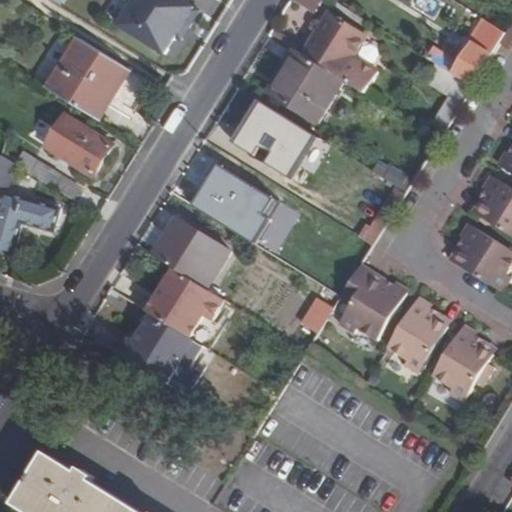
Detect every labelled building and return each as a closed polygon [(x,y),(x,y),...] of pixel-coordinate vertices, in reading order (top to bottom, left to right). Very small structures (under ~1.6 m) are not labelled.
[(191,5),(192,0),(136,0),(123,33),(178,55),(198,7),(191,5)] [(297,0),(320,14),(328,0),(297,0)] [(332,14),(305,55),(343,79),(368,38),(348,26),(349,25),(332,14)] [(462,65),(490,23),(483,19),(458,62),(462,65)] [(474,87),(503,41),(507,34),(490,23),(462,65),(458,62),(437,49),(430,60),(455,75),(474,87)] [(503,41),(511,46),(511,26),(507,34),(503,41)] [(68,73),(86,43),(81,39),(63,70),(68,73)] [(130,119),(152,84),(86,43),(68,73),(63,70),(50,91),(96,118),(105,104),(130,119)] [(345,82),(296,51),(285,67),(290,70),(275,95),(319,123),(345,82)] [(464,104),(474,87),(455,75),(445,92),(464,104)] [(453,99),(434,124),(444,132),(464,108),(453,99)] [(302,128),(259,101),(241,131),(268,148),(261,160),(284,174),(292,160),(285,156),(302,128)] [(68,116),(58,131),(67,135),(75,121),(68,116)] [(67,135),(58,131),(48,147),(94,177),(114,145),(75,121),(67,135)] [(285,156),(292,160),(310,132),(302,128),(285,156)] [(32,174),(40,162),(24,152),(17,164),(32,174)] [(0,252),(14,256),(23,226),(54,234),(62,210),(6,194),(14,163),(3,156),(0,166),(0,252)] [(53,187),(60,176),(40,162),(32,174),(53,187)] [(53,187),(75,201),(82,189),(60,176),(53,187)] [(511,188),(497,179),(489,192),(495,196),(482,217),(511,235),(511,188)] [(361,235),(377,244),(407,196),(396,189),(373,228),(368,225),(361,235)] [(495,196),(489,192),(476,213),(482,217),(495,196)] [(176,270),(210,291),(232,254),(183,223),(173,239),(160,260),(176,270)] [(321,225),(314,235),(350,258),(356,248),(321,225)] [(511,251),(476,229),(467,242),(473,245),(460,267),(505,296),(511,285),(511,278),(510,277),(511,273),(511,251)] [(154,257),(160,260),(173,239),(168,236),(154,257)] [(454,264),(460,267),(473,245),(467,242),(454,264)] [(363,268),(343,299),(344,299),(352,305),(343,319),(357,329),(361,323),(379,336),(409,290),(397,282),(394,288),(363,268)] [(210,291),(176,270),(149,314),(153,316),(192,340),(205,317),(214,322),(227,302),(210,291)] [(303,324),(321,335),(338,309),(320,297),(303,324)] [(423,303),(412,316),(391,349),(411,361),(407,367),(422,376),(451,329),(431,316),(435,311),(423,303)] [(431,316),(451,329),(455,323),(435,311),(431,316)] [(192,340),(153,316),(150,321),(153,323),(149,329),(146,327),(137,342),(126,359),(170,386),(183,363),(192,368),(204,347),(192,340)] [(492,366),(497,357),(475,344),(479,338),(466,330),(437,378),(457,390),(453,395),(469,403),(479,387),(483,389),(496,368),(492,366)] [(475,344),(497,357),(501,351),(479,338),(475,344)] [(126,359),(137,342),(132,339),(121,356),(126,359)] [(19,504),(32,511),(135,511),(91,485),(97,476),(83,467),(78,476),(47,457),(19,504)]
